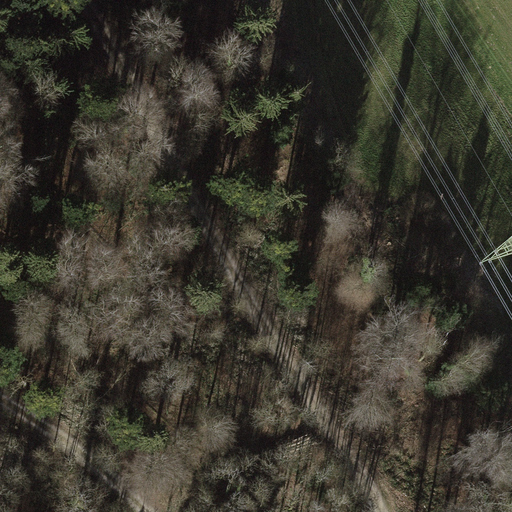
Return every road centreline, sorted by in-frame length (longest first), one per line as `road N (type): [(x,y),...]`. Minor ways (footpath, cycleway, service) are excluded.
road 1 (track): [(380,511),(266,340),(127,67),(80,0)]
road 2 (track): [(0,399),(56,431),(143,511)]
